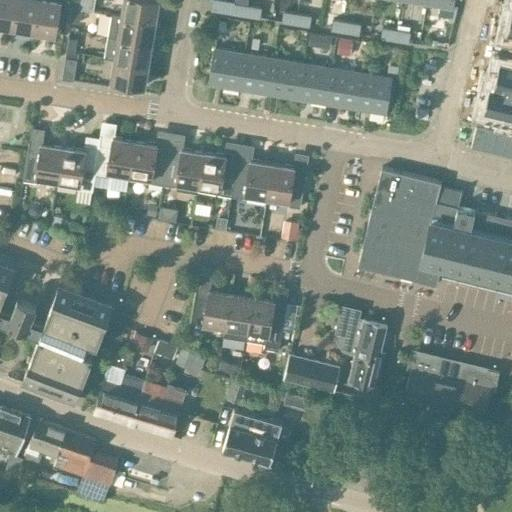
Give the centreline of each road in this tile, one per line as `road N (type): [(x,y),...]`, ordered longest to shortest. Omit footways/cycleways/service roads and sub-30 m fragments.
road 1 (residential): [(388,511),(127,436),(0,386)]
road 2 (residential): [(475,0),(435,158),(337,139)]
road 3 (residential): [(511,330),(306,277)]
road 4 (residential): [(306,277),(106,243)]
road 5 (residential): [(170,113),(0,85)]
road 6 (residential): [(337,139),(170,113)]
road 7 (residential): [(306,277),(337,139)]
